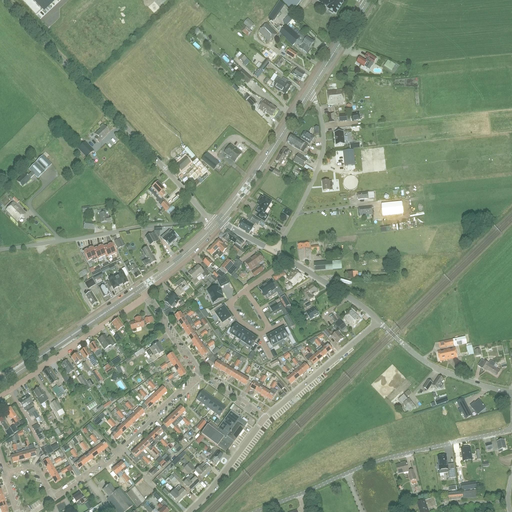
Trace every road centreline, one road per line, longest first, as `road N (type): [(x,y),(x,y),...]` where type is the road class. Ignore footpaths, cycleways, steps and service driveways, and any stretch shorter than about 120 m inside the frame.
road 1 (unclassified): [(207,216),(8,0)]
road 2 (unclassified): [(256,511),(382,459),(511,430)]
road 3 (unclassified): [(0,249),(207,216)]
road 4 (residential): [(53,497),(201,374)]
road 5 (residential): [(0,396),(146,293)]
road 6 (residential): [(274,251),(323,150),(308,90)]
road 7 (tertiary): [(0,384),(141,286)]
road 8 (tertiary): [(218,221),(308,90)]
road 9 (unclassified): [(511,392),(435,367),(379,321)]
road 10 (residential): [(265,416),(379,321)]
road 11 (residential): [(189,511),(265,416)]
